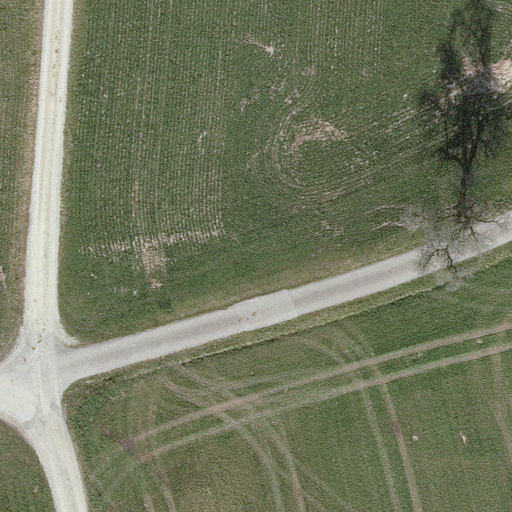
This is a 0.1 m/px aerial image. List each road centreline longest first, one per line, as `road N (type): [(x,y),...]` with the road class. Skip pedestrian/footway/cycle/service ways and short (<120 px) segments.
road 1 (track): [(67,511),(39,387),(67,0)]
road 2 (track): [(511,230),(433,265),(39,387)]
